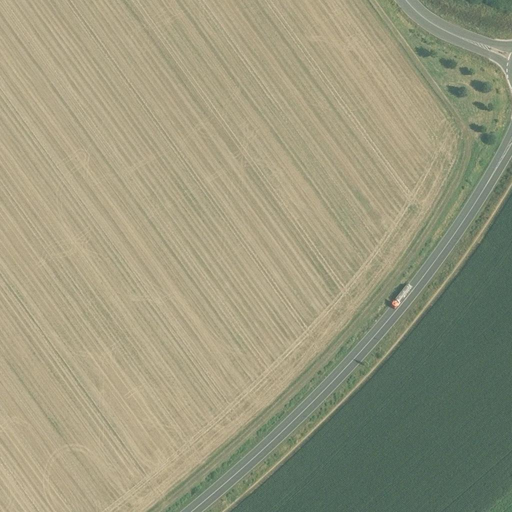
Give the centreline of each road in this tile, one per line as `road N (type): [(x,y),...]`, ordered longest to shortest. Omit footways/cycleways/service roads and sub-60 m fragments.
road 1 (track): [(174,511),(252,446),(335,349),(427,231),(462,165),(462,130),(369,0)]
road 2 (primary): [(511,137),(453,235),(364,348),(203,511)]
road 3 (track): [(244,511),(294,466),(408,331),(511,187)]
road 4 (primary): [(404,0),(426,20),(511,62)]
